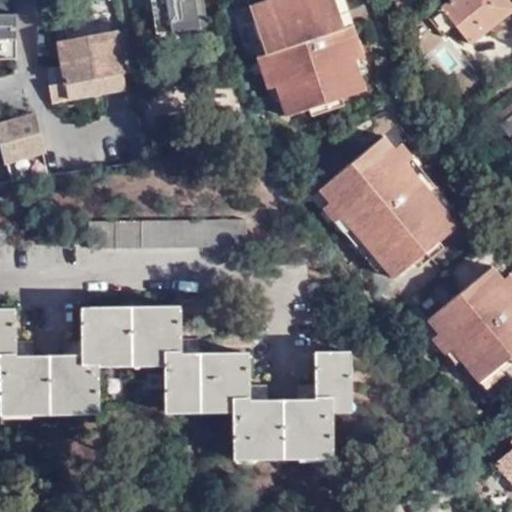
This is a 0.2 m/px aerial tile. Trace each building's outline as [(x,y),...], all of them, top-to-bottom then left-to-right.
[(147,0),(152,32),(205,23),(201,0),(147,0)] [(338,0),(263,0),(251,4),(267,52),(257,55),(269,90),(278,87),(288,115),(368,88),(359,59),(366,56),(360,37),(356,24),(347,27),(338,0)] [(400,0),(404,10),(414,0),(400,0)] [(511,0),(451,0),(444,6),(473,41),(511,6),(511,0)] [(0,56),(14,56),(14,11),(0,11),(0,56)] [(60,23),(62,38),(114,31),(112,13),(69,18),(69,22),(60,23)] [(34,85),(36,101),(37,102),(109,91),(128,89),(126,72),(127,72),(122,31),(114,31),(62,38),(64,63),(58,64),(60,81),(34,85)] [(128,89),(109,91),(110,102),(128,99),(128,89)] [(511,108),(501,118),(511,132),(511,108)] [(36,167),(49,164),(48,160),(46,146),(39,113),(1,121),(6,143),(4,144),(7,158),(34,154),(36,167)] [(416,157),(404,142),(399,146),(388,134),(321,189),(331,201),(325,206),(338,222),(345,216),(396,277),(462,223),(427,181),(411,161),(416,157)] [(46,146),(48,160),(69,156),(67,149),(58,151),(56,145),(46,146)] [(18,170),(17,164),(5,166),(6,173),(18,170)] [(250,214),(93,216),(94,243),(250,242),(250,214)] [(511,271),(507,276),(495,263),(428,320),(438,332),(433,337),(447,353),(453,348),(482,382),(511,356),(511,271)] [(22,350),(21,305),(0,305),(0,357),(2,358),(3,406),(106,404),(105,357),(165,356),(166,404),(237,403),(237,449),(338,447),(337,398),(356,398),(355,350),(322,350),(322,396),(323,402),(312,402),(262,403),(253,403),(253,397),(253,353),(194,354),(184,354),(184,349),(183,304),(88,305),(89,348),(89,354),(81,354),(31,355),(22,355),(22,350)] [(511,451),(499,463),(511,478),(511,451)]
